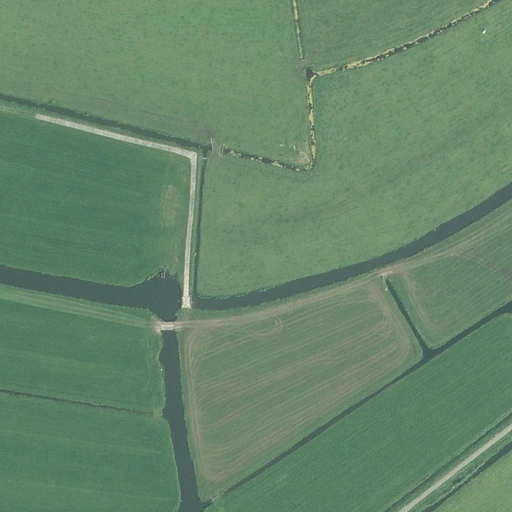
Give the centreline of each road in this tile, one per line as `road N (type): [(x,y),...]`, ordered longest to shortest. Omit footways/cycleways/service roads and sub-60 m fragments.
road 1 (track): [(183,326),(190,155),(0,107)]
road 2 (track): [(183,326),(274,316),(442,254),(511,289)]
road 3 (track): [(215,511),(183,326)]
